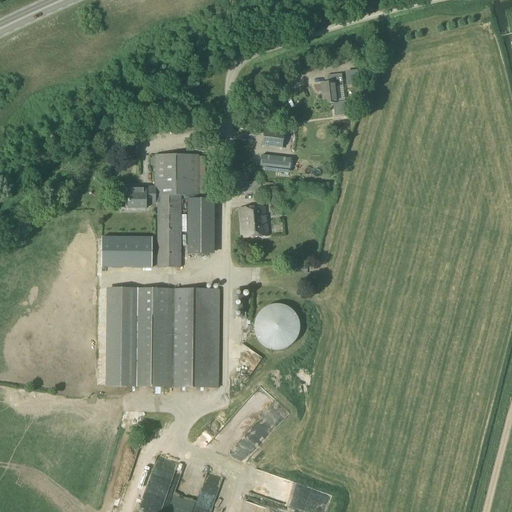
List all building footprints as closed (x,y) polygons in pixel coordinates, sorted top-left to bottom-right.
[(319,85),(322,105),(338,103),(336,88),(342,87),(341,75),(326,77),(326,84),(319,85)] [(261,147),(281,150),(283,135),(263,133),(261,147)] [(155,189),(139,188),(127,188),(127,210),(146,210),(146,204),(152,204),(157,204),(156,269),(180,269),(180,198),(198,198),(198,195),(204,195),(204,158),(198,158),(198,156),(150,156),(150,165),(155,165),(155,189)] [(289,171),(290,161),(260,157),(259,167),(289,171)] [(239,184),(240,196),(261,194),(261,200),(270,199),(270,194),(280,194),(279,184),(260,185),(260,183),(239,184)] [(209,201),(187,201),(187,256),(209,256),(209,201)] [(238,210),(241,240),(267,238),(266,227),(265,227),(264,209),(238,210)] [(101,269),(151,269),(151,239),(101,238),(101,269)] [(106,290),(105,388),(137,389),(167,389),(218,390),(219,291),(135,290),(106,290)] [(300,328),(299,321),(295,314),(290,309),(284,306),(277,305),(269,306),(263,309),(258,314),(254,321),(253,328),(254,335),(258,342),(263,347),(269,351),(277,352),(284,351),(290,347),(295,342),(299,335),(300,328)] [(256,397),(264,406),(273,398),(264,389),(256,397)] [(277,400),(238,450),(240,452),(250,439),(262,449),(291,412),(277,400)] [(212,446),(224,434),(219,429),(207,440),(212,446)] [(295,507),(309,511),(327,511),(333,498),(302,487),(295,507)] [(182,495),(177,511),(189,511),(191,509),(193,510),(197,499),(182,495)]
